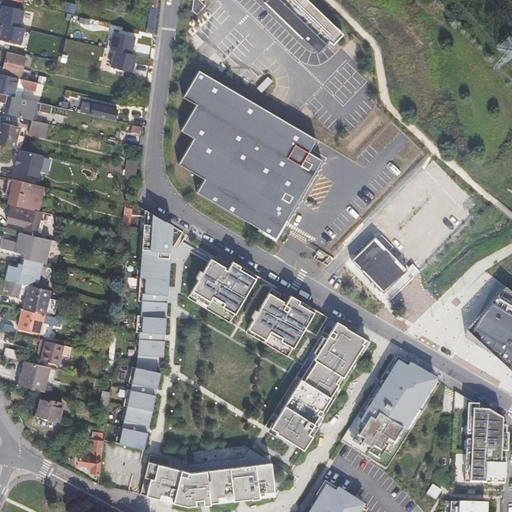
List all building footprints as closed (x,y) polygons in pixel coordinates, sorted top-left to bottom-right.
[(148,0),(147,7),(157,9),(158,0),(148,0)] [(198,13),(205,5),(200,0),(193,0),(189,5),(198,13)] [(342,35),(304,0),(255,0),(315,57),(327,47),(342,35)] [(12,21),(10,32),(32,37),(38,13),(12,7),(9,20),(12,21)] [(107,66),(133,72),(138,52),(133,51),(136,35),(115,31),(107,66)] [(4,66),(3,71),(3,72),(18,76),(21,77),(26,56),(8,51),(4,66)] [(309,151),(316,138),(199,69),(183,96),(196,103),(181,129),(194,137),(179,163),(204,178),(197,191),(276,237),(322,158),(309,151)] [(0,71),(0,92),(13,96),(18,76),(3,72),(0,71)] [(20,81),(24,84),(35,87),(37,81),(31,80),(21,77),(20,81)] [(0,100),(5,102),(3,112),(33,119),(35,111),(46,113),(48,104),(13,96),(0,92),(0,100)] [(90,114),(116,120),(119,108),(93,102),(90,114)] [(56,117),(55,122),(64,125),(66,120),(56,117)] [(2,120),(0,127),(0,143),(15,147),(20,124),(2,120)] [(33,120),(30,132),(48,136),(51,124),(33,120)] [(0,150),(0,173),(6,173),(7,166),(17,166),(17,157),(16,157),(6,157),(7,151),(0,150)] [(127,176),(136,178),(138,162),(128,161),(127,176)] [(9,178),(6,193),(12,195),(15,179),(9,178)] [(15,179),(12,195),(10,204),(37,211),(43,186),(15,179)] [(172,225),(133,202),(131,214),(144,216),(137,300),(141,300),(140,315),(136,315),(135,331),(139,332),(137,354),(159,355),(163,355),(172,225)] [(37,211),(10,204),(6,222),(24,226),(22,233),(38,237),(43,221),(39,220),(41,212),(37,211)] [(55,205),(53,212),(62,214),(63,208),(55,205)] [(119,232),(117,244),(127,246),(129,234),(119,232)] [(20,233),(15,252),(25,254),(30,236),(20,233)] [(383,292),(408,268),(376,235),(351,259),(383,292)] [(321,264),(329,256),(318,249),(312,258),(321,264)] [(235,313),(257,275),(232,260),(228,267),(211,257),(190,294),(208,304),(211,299),(235,313)] [(10,266),(6,280),(33,286),(34,281),(37,281),(42,263),(26,259),(25,265),(20,264),(19,268),(10,266)] [(117,259),(114,272),(121,273),(123,260),(117,259)] [(5,288),(11,290),(11,294),(19,296),(19,293),(28,295),(24,310),(45,315),(50,290),(33,286),(6,280),(5,279),(5,288)] [(511,293),(495,281),(465,338),(511,366),(511,293)] [(315,309),(290,294),(286,302),(269,292),(248,328),(266,338),(269,333),(293,347),(315,309)] [(22,310),(19,319),(17,318),(16,326),(41,332),(43,322),(61,326),(63,320),(45,315),(24,310),(22,310)] [(265,424),(303,448),(323,417),(319,414),(366,339),(336,321),(327,337),(324,336),(315,352),(317,354),(314,358),(316,360),(303,380),(301,383),(298,388),(296,386),(277,416),(272,413),(265,424)] [(3,323),(1,330),(14,333),(15,328),(11,325),(3,323)] [(112,332),(107,360),(107,361),(113,362),(116,333),(112,332)] [(45,346),(42,359),(41,360),(59,364),(62,354),(70,356),(72,347),(42,340),(41,346),(45,346)] [(7,350),(5,357),(18,360),(20,353),(7,350)] [(119,426),(115,442),(143,447),(158,372),(155,371),(159,355),(137,354),(134,367),(131,366),(128,381),(131,382),(130,389),(126,388),(123,404),(127,405),(122,426),(119,426)] [(343,440),(389,468),(440,383),(394,355),(343,440)] [(25,362),(20,386),(44,392),(50,367),(25,362)] [(451,489),(504,491),(506,422),(455,392),(451,489)] [(99,405),(107,407),(109,395),(100,394),(99,405)] [(41,397),(37,416),(58,422),(63,403),(41,397)] [(98,405),(97,417),(106,418),(107,407),(99,405),(98,405)] [(91,441),(88,453),(82,452),(81,456),(78,456),(77,463),(78,464),(79,467),(85,467),(85,466),(90,467),(90,472),(91,472),(91,475),(98,476),(102,443),(91,441)] [(188,470),(180,502),(187,504),(275,494),(271,461),(250,448),(239,465),(227,466),(226,459),(190,463),(188,470)] [(148,460),(140,492),(180,502),(188,470),(148,460)] [(303,511),(365,511),(368,508),(322,480),(303,511)] [(482,511),(483,504),(442,502),(441,511),(482,511)]
